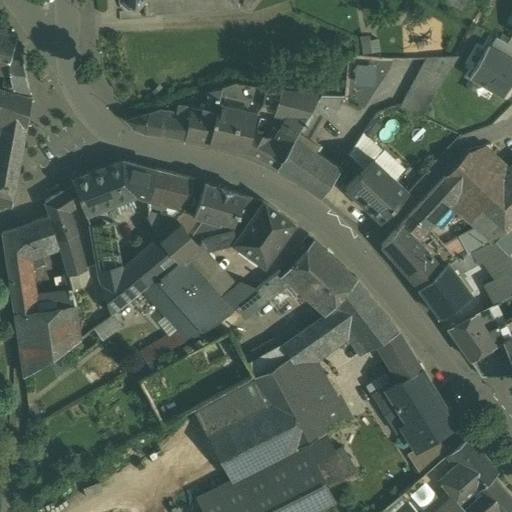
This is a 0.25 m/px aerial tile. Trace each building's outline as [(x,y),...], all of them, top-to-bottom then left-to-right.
[(117,0),(118,0),(121,0),(141,0),(142,8),(139,12),(141,14),(145,10),(161,8),(162,13),(165,13),(165,8),(179,7),(179,12),(182,12),(182,7),(196,6),(197,11),(200,11),(200,5),(214,4),(214,9),(218,9),(217,4),(234,3),(238,6),(237,9),(239,10),(240,6),(245,5),(247,9),(249,8),(247,4),(250,1),(253,2),(253,0),(117,0)] [(467,0),(446,0),(446,1),(462,9),(467,0)] [(17,37),(0,33),(0,68),(7,70),(6,80),(5,87),(29,93),(20,55),(13,53),(17,37)] [(380,50),(379,37),(363,38),(364,51),(380,50)] [(511,46),(497,38),(490,49),(511,61),(511,46)] [(488,48),(470,78),(505,99),(511,87),(511,61),(490,49),(488,48)] [(426,58),(408,93),(428,104),(430,101),(457,58),(426,58)] [(354,85),(374,86),(375,68),(356,67),(354,85)] [(265,87),(237,82),(221,88),(221,89),(220,94),(262,102),(265,87)] [(283,88),(265,87),(262,102),(261,106),(275,109),(283,88)] [(319,93),(283,88),(275,109),(274,113),(304,121),(311,107),(319,93)] [(221,89),(208,92),(210,111),(216,113),(217,105),(220,94),(221,89)] [(32,97),(0,90),(0,119),(3,121),(26,126),(27,126),(32,97)] [(339,95),(319,93),(311,107),(323,114),(327,116),(335,102),(339,95)] [(428,104),(408,93),(401,105),(418,114),(428,104)] [(344,96),(339,95),(335,102),(341,104),(344,96)] [(177,105),(175,117),(148,113),(145,133),(185,139),(191,107),(177,105)] [(240,109),(229,106),(228,108),(217,105),(216,113),(209,143),(247,152),(252,132),(256,114),(239,110),(240,109)] [(210,111),(191,107),(185,139),(209,143),(216,113),(210,111)] [(323,114),(311,107),(304,121),(302,124),(313,131),(323,114)] [(148,113),(126,120),(134,129),(145,133),(148,113)] [(26,126),(3,121),(2,128),(0,128),(0,184),(15,187),(26,126)] [(313,131),(302,124),(296,135),(278,167),(320,196),(340,167),(316,151),(320,145),(309,138),(313,131)] [(296,135),(282,128),(280,132),(279,131),(274,142),(269,139),(268,140),(252,132),(247,152),(278,167),(296,135)] [(373,135),(365,130),(356,144),(363,150),(373,135)] [(363,150),(356,144),(346,158),(360,171),(372,159),(363,150)] [(468,151),(411,213),(425,227),(453,196),(452,194),(458,188),(467,196),(490,172),(468,151)] [(408,191),(373,158),(372,159),(360,171),(345,188),(359,200),(359,201),(365,207),(366,206),(381,220),(408,191)] [(122,160),(72,180),(74,184),(81,202),(86,215),(107,207),(115,204),(120,219),(138,212),(132,197),(134,196),(134,195),(135,195),(148,199),(148,197),(155,170),(122,160)] [(194,179),(156,169),(155,170),(148,197),(183,205),(189,202),(194,179)] [(511,174),(502,183),(490,172),(467,196),(490,218),(504,231),(511,223),(511,174)] [(245,195),(204,182),(193,215),(203,218),(219,223),(220,220),(232,223),(234,222),(238,213),(239,212),(245,195)] [(15,187),(0,184),(0,204),(11,208),(15,187)] [(74,184),(44,203),(49,216),(50,215),(58,241),(74,235),(66,211),(81,202),(74,184)] [(236,242),(264,264),(294,223),(264,202),(253,218),(236,242)] [(107,207),(86,215),(89,225),(98,277),(110,315),(111,314),(123,305),(114,269),(122,268),(113,221),(107,207)] [(173,220),(156,235),(158,237),(178,262),(182,258),(186,263),(201,250),(201,249),(197,244),(190,237),(203,218),(193,215),(182,211),(173,220)] [(173,220),(148,212),(149,215),(149,219),(155,232),(156,235),(173,220)] [(425,227),(411,213),(402,223),(415,237),(425,227)] [(149,215),(141,219),(149,236),(155,232),(149,219),(149,215)] [(47,216),(3,233),(2,234),(12,296),(31,293),(25,256),(56,245),(47,216)] [(504,231),(490,218),(479,228),(487,235),(492,240),(499,236),(504,231)] [(415,237),(402,223),(381,246),(417,288),(418,288),(441,267),(415,237)] [(511,223),(504,231),(499,236),(492,240),(506,253),(511,247),(511,223)] [(230,230),(209,235),(210,239),(212,248),(236,242),(230,230)] [(74,235),(58,241),(68,274),(80,271),(74,240),(76,239),(74,235)] [(487,235),(470,243),(474,250),(492,240),(487,235)] [(158,237),(122,268),(114,269),(123,305),(135,296),(135,297),(143,291),(156,281),(157,280),(178,262),(158,237)] [(210,239),(201,241),(205,246),(208,249),(212,248),(210,239)] [(283,273),(282,274),(290,281),(326,312),(332,305),(356,278),(313,239),(283,273)] [(506,253),(492,240),(474,250),(473,250),(494,279),(511,269),(511,259),(506,253)] [(201,241),(197,244),(201,249),(205,246),(201,241)] [(235,286),(204,253),(201,250),(186,263),(218,299),(235,286)] [(470,252),(445,265),(453,276),(476,264),(470,252)] [(178,262),(157,280),(180,306),(184,311),(202,330),(217,322),(222,318),(230,312),(186,263),(182,258),(178,262)] [(445,265),(444,265),(441,267),(418,288),(439,317),(468,297),(453,276),(445,265)] [(511,269),(494,279),(484,284),(491,299),(511,287),(511,269)] [(280,270),(266,281),(275,292),(290,281),(282,274),(283,273),(280,270)] [(356,278),(332,305),(349,327),(367,350),(378,343),(397,331),(389,319),(356,278)] [(180,306),(157,280),(156,281),(143,291),(167,317),(180,306)] [(266,281),(256,289),(257,290),(256,291),(264,301),(275,292),(266,281)] [(256,289),(240,282),(235,286),(218,299),(230,312),(236,308),(256,291),(257,290),(256,289)] [(71,290),(62,291),(65,308),(76,306),(75,301),(71,290)] [(256,291),(236,308),(243,318),(264,301),(256,291)] [(31,293),(12,296),(15,316),(33,313),(31,293)] [(511,294),(499,301),(501,308),(504,312),(511,307),(511,294)] [(499,301),(488,307),(491,314),(501,308),(499,301)] [(349,327),(332,305),(326,312),(318,318),(333,338),(349,327)] [(33,313),(15,316),(24,376),(80,339),(76,306),(65,308),(33,313)] [(488,307),(474,314),(481,324),(493,318),(491,314),(488,307)] [(202,330),(184,311),(170,323),(176,331),(185,340),(202,330)] [(111,316),(94,328),(102,339),(120,327),(111,314),(110,315),(111,316)] [(474,314),(447,328),(460,346),(486,331),(481,324),(474,314)] [(511,317),(497,326),(503,340),(511,336),(511,317)] [(282,344),(290,356),(292,359),(314,351),(316,350),(333,338),(318,318),(282,344)] [(486,331),(460,346),(471,361),(485,353),(503,342),(503,340),(497,326),(486,331)] [(176,331),(140,352),(146,362),(185,340),(176,331)] [(397,331),(378,343),(400,379),(401,380),(421,370),(397,331)] [(511,336),(503,340),(503,342),(508,355),(510,361),(511,364),(511,336)] [(279,337),(256,350),(267,368),(285,358),(290,356),(282,344),(279,337)] [(256,350),(243,357),(254,376),(267,368),(256,350)] [(290,356),(285,358),(312,408),(337,395),(314,351),(292,359),(290,356)] [(485,353),(471,361),(475,368),(489,361),(485,353)] [(267,368),(254,376),(269,404),(207,435),(231,480),(288,452),(294,449),(295,448),(324,432),(325,431),(324,430),(312,408),(285,358),(267,368)] [(489,361),(475,368),(481,377),(491,376),(491,365),(489,361)] [(506,361),(494,362),(489,361),(491,365),(491,376),(511,375),(511,364),(510,361),(506,361)] [(421,370),(401,380),(400,379),(386,388),(374,396),(396,432),(402,428),(415,449),(416,450),(437,436),(455,426),(456,426),(421,370)] [(194,409),(207,435),(269,404),(254,376),(194,409)] [(337,395),(312,408),(324,430),(329,429),(350,420),(347,415),(337,395)] [(288,452),(231,480),(197,497),(204,511),(306,511),(333,499),(314,462),(333,452),(324,432),(295,448),(294,449),(288,452)] [(437,436),(416,450),(415,449),(407,454),(421,477),(448,453),(437,436)] [(468,436),(450,452),(459,463),(439,480),(453,496),(461,505),(471,496),(480,488),(493,476),(498,472),(468,436)] [(333,452),(314,462),(328,488),(356,473),(342,447),(333,452)] [(64,464),(53,470),(60,482),(71,476),(64,464)] [(511,499),(493,476),(480,488),(483,492),(474,500),(484,511),(509,511),(511,510),(511,499)] [(397,511),(408,502),(399,492),(376,511),(397,511)] [(453,496),(435,511),(460,511),(461,511),(474,500),(471,496),(461,505),(453,496)] [(461,511),(460,511),(484,511),(474,500),(461,511)] [(417,511),(408,502),(397,511),(417,511)]
